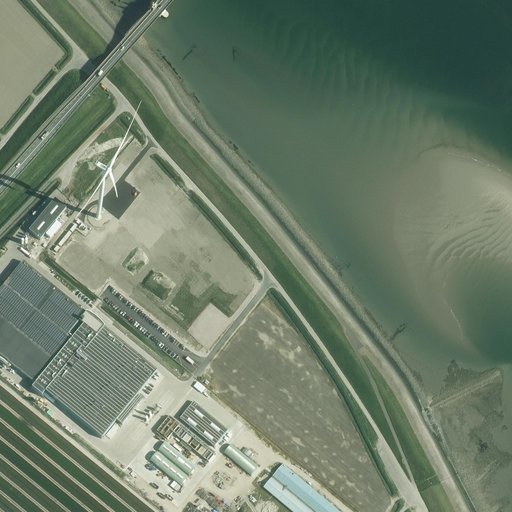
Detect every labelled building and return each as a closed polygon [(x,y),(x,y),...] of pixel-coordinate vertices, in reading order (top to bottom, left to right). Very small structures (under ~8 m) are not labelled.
[(163,14),(149,2),(148,2),(147,1),(146,2),(145,2),(144,3),(144,5),(144,6),(145,7),(159,19),(160,19),(161,20),(162,19),(163,19),(164,18),(164,16),(163,15),(163,14)] [(54,200),(29,231),(40,241),(66,209),(54,200)] [(97,218),(97,219),(97,220),(97,222),(98,223),(98,224),(99,225),(100,225),(101,226),(102,226),(103,226),(105,226),(107,226),(108,225),(109,225),(109,224),(110,223),(111,223),(111,222),(111,221),(112,220),(112,219),(112,218),(111,217),(111,216),(111,215),(110,214),(109,213),(108,212),(107,212),(106,212),(105,212),(105,211),(104,211),(103,212),(102,212),(101,212),(100,212),(100,213),(99,214),(98,214),(98,215),(97,217),(97,218)] [(0,356),(34,385),(31,389),(42,397),(65,416),(68,412),(102,440),(117,421),(122,426),(143,400),(138,396),(157,373),(100,326),(93,335),(97,337),(85,352),(71,340),(67,337),(78,322),(82,325),(89,317),(86,314),(23,262),(0,289),(0,356)] [(194,403),(180,420),(214,448),(228,431),(194,403)] [(166,443),(159,451),(189,477),(196,468),(166,443)] [(231,445),(224,454),(251,476),(258,468),(231,445)] [(157,453),(150,461),(181,487),(188,478),(157,453)] [(338,511),(283,465),(271,479),(311,511),(338,511)] [(311,511),(271,479),(263,488),(291,511),(311,511)] [(227,503),(237,492),(233,488),(231,490),(229,489),(221,498),(227,503)] [(290,511),(265,491),(263,493),(262,495),(259,498),(262,499),(262,502),(259,504),(259,508),(263,509),(261,507),(261,504),(265,505),(265,506),(272,507),(275,510),(271,509),(270,510),(277,511),(281,511),(283,510),(282,511),(290,511)]
